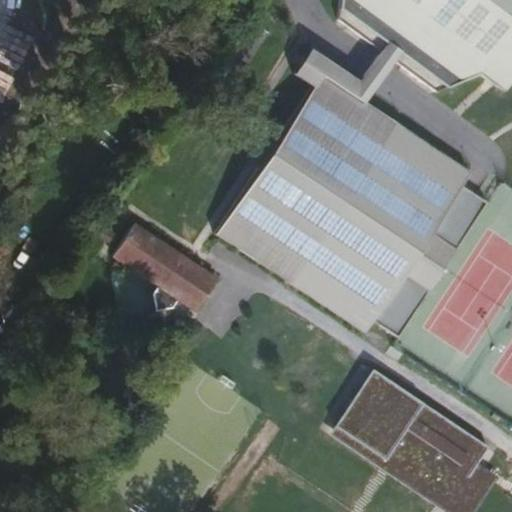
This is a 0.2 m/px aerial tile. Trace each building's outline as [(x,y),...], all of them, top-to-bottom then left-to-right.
[(475,67),(500,85),(511,68),(511,30),(508,37),(457,0),(333,0),(332,7),(439,84),(475,67)] [(511,2),(509,0),(457,0),(508,37),(511,30),(511,2)] [(332,7),(330,19),(372,49),(384,58),(428,89),(439,84),(332,7)] [(327,81),(334,70),(303,49),(287,72),(308,86),(208,233),(355,331),(362,318),(388,336),(477,205),(470,200),(452,188),(461,173),(356,101),(327,81)] [(372,49),(369,53),(365,59),(377,68),(382,62),(384,58),(372,49)] [(360,66),(352,78),(350,81),(363,90),(365,87),(373,75),(377,68),(365,59),(360,66)] [(356,101),(363,90),(350,81),(334,70),(327,81),(356,101)] [(189,311),(210,280),(127,224),(106,255),(111,259),(150,285),(146,292),(152,308),(171,304),(173,300),(189,311)] [(375,371),(331,437),(444,511),(473,511),(497,477),(479,465),(491,448),(375,371)]
